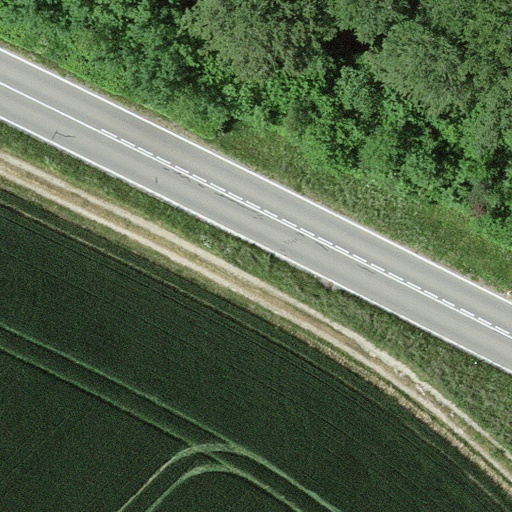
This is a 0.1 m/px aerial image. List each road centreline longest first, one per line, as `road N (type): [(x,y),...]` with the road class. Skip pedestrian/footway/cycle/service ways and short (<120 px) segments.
road 1 (track): [(511,470),(346,340),(0,164)]
road 2 (tertiary): [(0,83),(511,337)]
